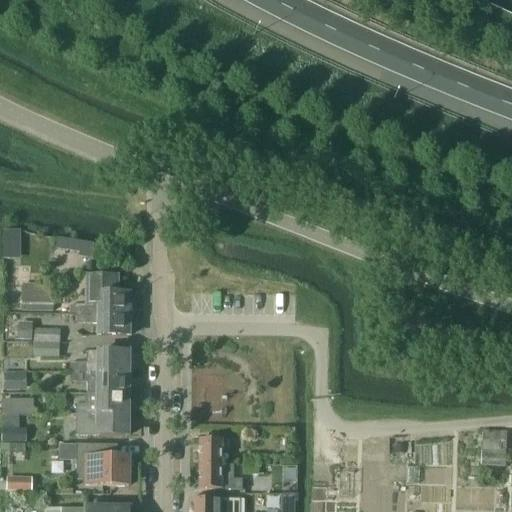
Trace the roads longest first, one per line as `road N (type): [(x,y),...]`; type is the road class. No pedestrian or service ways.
road 1 (motorway): [(271,0),(511,108)]
road 2 (residential): [(161,264),(160,511)]
